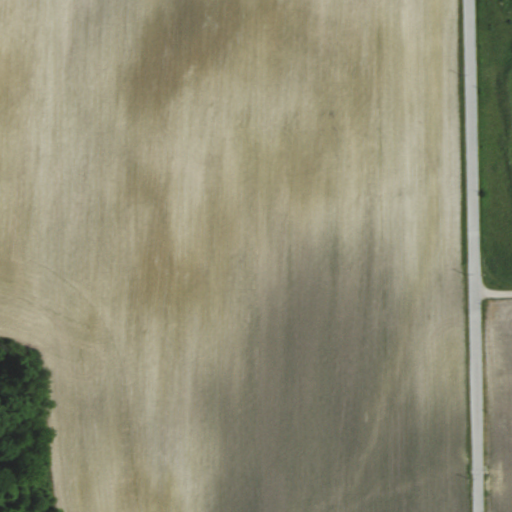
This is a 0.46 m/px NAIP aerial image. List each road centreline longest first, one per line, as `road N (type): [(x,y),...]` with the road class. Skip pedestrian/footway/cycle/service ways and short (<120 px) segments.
road 1 (tertiary): [(467,0),(478,511)]
road 2 (residential): [(0,318),(175,355),(475,335)]
